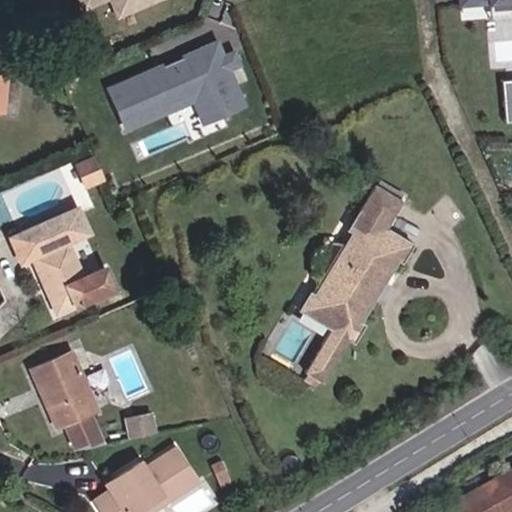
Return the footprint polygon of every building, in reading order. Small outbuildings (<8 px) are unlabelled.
[(158,0),(77,0),(78,1),(80,0),(124,0),(130,12),(158,0)] [(130,12),(124,0),(80,0),(78,1),(82,10),(105,0),(108,0),(116,18),(130,12)] [(511,18),(511,0),(456,0),(456,6),(484,5),(506,4),(507,19),(511,18)] [(506,4),(484,5),(485,20),(507,19),(506,4)] [(240,108),(225,71),(235,67),(231,55),(220,60),(217,54),(191,65),(187,56),(106,91),(121,127),(189,98),(195,112),(214,104),(220,117),(240,108)] [(511,102),(511,81),(498,82),(499,103),(511,102)] [(511,124),(511,102),(499,103),(501,125),(511,124)] [(220,117),(214,104),(195,112),(201,125),(220,117)] [(88,149),(68,157),(79,182),(99,175),(97,168),(88,149)] [(326,332),(301,374),(318,385),(343,342),(349,345),(361,327),(357,325),(394,262),(398,264),(409,247),(382,230),(398,204),(370,187),(343,232),(347,235),(339,248),(318,284),(310,296),(305,294),(295,312),(326,332)] [(74,207),(23,227),(31,247),(25,249),(36,279),(41,277),(52,304),(104,285),(96,264),(75,272),(61,236),(83,229),(74,207)] [(318,284),(339,248),(338,247),(328,244),(319,247),(310,254),(307,265),(309,275),(315,282),(318,284)] [(41,277),(36,279),(47,306),(52,304),(41,277)] [(26,367),(55,424),(60,422),(71,444),(102,438),(87,409),(87,408),(90,407),(63,351),(26,367)] [(93,404),(100,418),(116,410),(109,395),(93,404)] [(155,429),(151,409),(127,414),(130,433),(155,429)] [(128,511),(163,490),(168,497),(192,482),(172,447),(140,466),(136,460),(100,481),(103,488),(92,495),(102,511),(128,511)] [(218,464),(209,469),(215,483),(218,490),(228,486),(225,479),(218,464)] [(511,511),(511,471),(441,511),(511,511)] [(145,511),(168,497),(163,490),(128,511),(145,511)]
